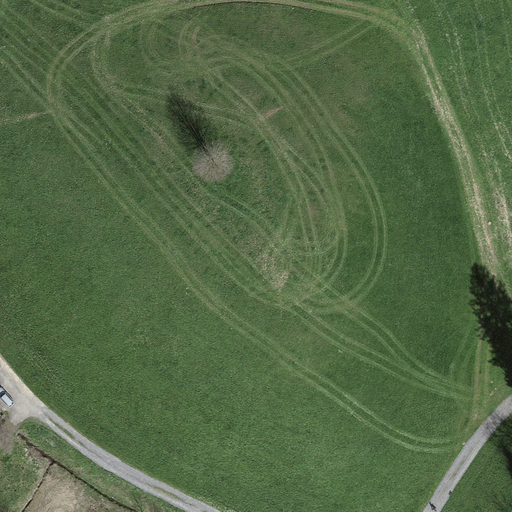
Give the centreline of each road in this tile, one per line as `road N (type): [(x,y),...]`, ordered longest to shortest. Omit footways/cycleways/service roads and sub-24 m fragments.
road 1 (track): [(205,511),(50,419),(0,370)]
road 2 (track): [(511,406),(426,511)]
